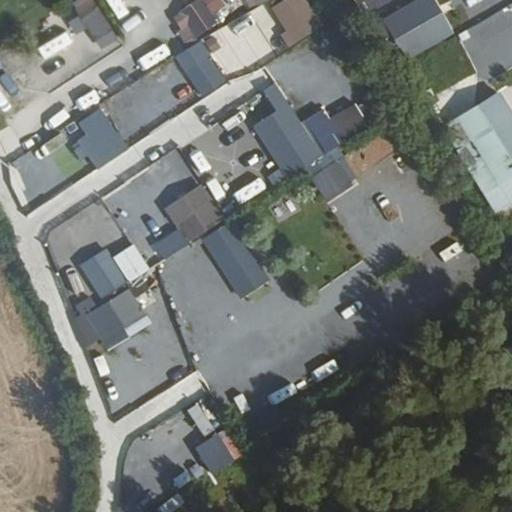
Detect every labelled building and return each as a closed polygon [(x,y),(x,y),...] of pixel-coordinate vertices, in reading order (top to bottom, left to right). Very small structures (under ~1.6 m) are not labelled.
[(79,31),(89,26),(99,49),(115,42),(97,0),(76,0),(68,4),(79,31)] [(125,0),(109,0),(122,22),(134,15),(125,0)] [(193,0),(171,15),(187,38),(229,10),(222,0),(193,0)] [(246,0),(252,8),(264,0),(246,0)] [(294,44),(323,25),(306,0),(282,0),(270,8),(294,44)] [(437,0),(418,0),(377,18),(396,62),(453,37),(437,0)] [(247,14),(216,30),(238,71),(281,49),(264,16),(252,22),(247,14)] [(43,59),(72,42),(65,30),(36,47),(43,59)] [(300,61),(321,48),(315,39),(295,52),(300,61)] [(201,98),(226,81),(209,56),(184,73),(201,98)] [(340,59),(329,66),(340,83),(351,76),(340,59)] [(169,73),(114,97),(128,131),(168,114),(167,111),(186,103),(178,85),(175,87),(169,73)] [(307,130),(333,113),(315,86),(289,103),(307,130)] [(511,175),(511,141),(487,104),(435,140),(492,224),(510,212),(495,188),(511,175)] [(278,132),(322,205),(359,182),(336,145),(369,125),(357,105),(307,135),(298,120),(278,132)] [(105,111),(11,157),(33,201),(127,155),(105,111)] [(165,206),(187,243),(225,220),(203,183),(165,206)] [(291,194),(270,205),(278,220),(299,210),(291,194)] [(202,240),(240,299),(271,279),(232,220),(202,240)] [(100,300),(151,273),(135,244),(112,257),(108,249),(81,264),(100,300)] [(85,342),(143,321),(131,287),(72,307),(85,342)] [(244,390),(233,397),(248,421),(259,414),(244,390)] [(187,410),(201,436),(213,430),(199,403),(187,410)] [(206,439),(220,467),(244,455),(230,427),(206,439)]
